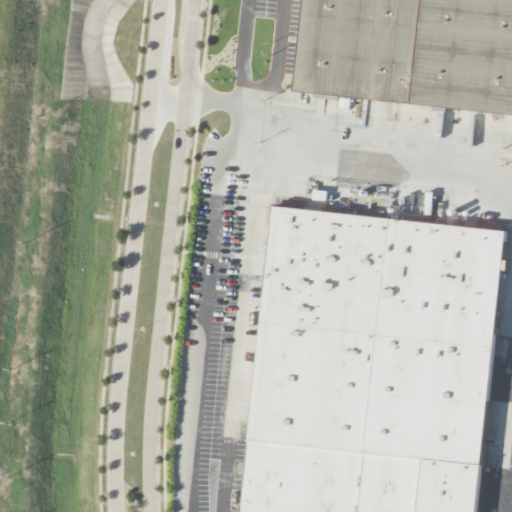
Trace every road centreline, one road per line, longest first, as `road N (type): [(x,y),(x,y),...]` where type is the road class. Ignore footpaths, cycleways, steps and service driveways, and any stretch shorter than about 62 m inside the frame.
road 1 (secondary): [(161,0),(119,396),(116,511)]
road 2 (secondary): [(154,511),(158,381),(196,0)]
road 3 (residential): [(511,170),(240,137)]
